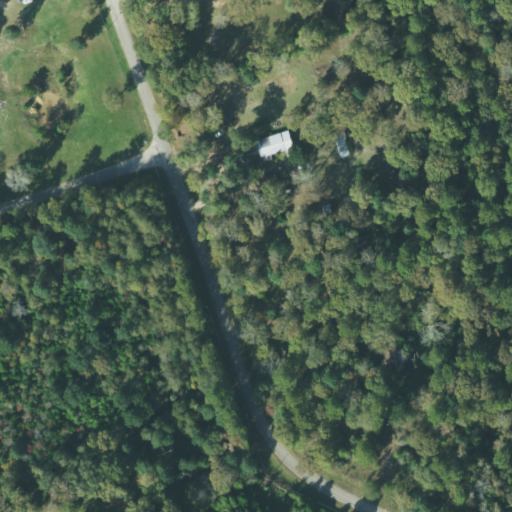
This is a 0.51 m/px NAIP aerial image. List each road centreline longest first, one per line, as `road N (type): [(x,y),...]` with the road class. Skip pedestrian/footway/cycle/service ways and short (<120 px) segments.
road 1 (residential): [(373,511),(318,486),(276,450),(251,414),(164,153)]
road 2 (tertiary): [(0,205),(164,153)]
road 3 (tertiary): [(164,153),(108,0)]
